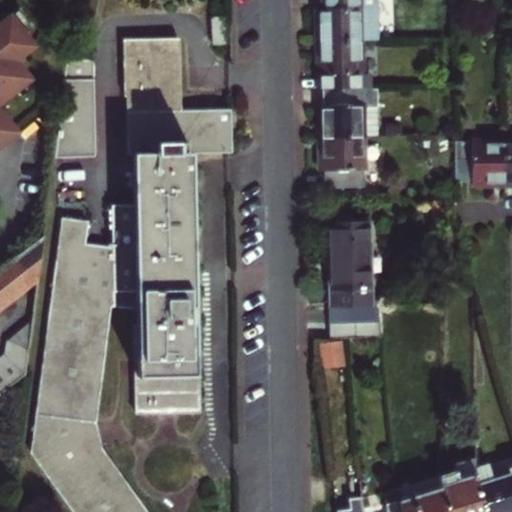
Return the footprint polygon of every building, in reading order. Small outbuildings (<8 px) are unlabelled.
[(316,42),(359,42),(373,42),(373,9),(359,8),(358,0),(320,0),(321,7),(316,7),(316,28),(316,42)] [(6,14),(2,9),(0,10),(0,148),(2,147),(0,144),(0,137),(12,127),(0,112),(0,98),(11,89),(17,97),(31,86),(25,78),(27,77),(12,59),(30,44),(17,28),(24,22),(13,8),(6,14)] [(225,21),(211,21),(212,48),(226,47),(225,21)] [(190,157),(205,157),(204,113),(179,113),(178,79),(182,79),(180,40),(124,41),(126,100),(128,100),(128,158),(133,158),(134,208),(111,209),(112,253),(84,249),(87,226),(59,222),(53,277),(32,459),(72,511),(143,511),(103,456),(96,428),(110,311),(136,314),(136,326),(133,327),(135,415),(198,414),(196,324),(193,324),(193,292),(196,292),(196,284),(196,276),(192,276),(190,157)] [(360,89),(359,42),(316,42),(316,59),(316,73),(321,73),(322,88),(360,89)] [(95,70),(63,65),(62,71),(57,118),(52,160),(92,166),(95,70)] [(360,89),(322,88),(322,104),(316,104),(316,124),(316,138),(360,138),(360,103),(380,103),(380,89),(360,89)] [(231,156),(230,112),(204,113),(205,157),(231,156)] [(317,170),(323,170),(323,184),(361,183),(360,138),(316,138),(316,159),(317,170)] [(505,141),(455,143),(455,184),(471,183),(471,188),(482,187),(506,186),(505,141)] [(327,264),(327,306),(332,306),(357,306),(367,305),(368,218),(326,219),(327,264)] [(0,311),(37,283),(42,238),(0,271),(0,311)] [(332,306),(332,322),(359,322),(357,306),(332,306)] [(0,392),(26,372),(32,320),(5,341),(4,355),(0,357),(0,392)] [(332,322),(332,338),(361,338),(359,322),(332,322)] [(337,343),(320,347),(325,368),(342,364),(337,343)] [(510,476),(478,486),(485,511),(511,511),(511,466),(508,468),(510,476)] [(442,487),(445,497),(449,511),(485,511),(478,486),(475,478),(475,469),(456,475),(456,483),(442,487)] [(346,508),(334,511),(333,511),(358,511),(356,496),(345,499),(346,508)] [(449,511),(445,497),(396,511),(449,511)] [(386,511),(385,502),(377,504),(379,511),(386,511)]
